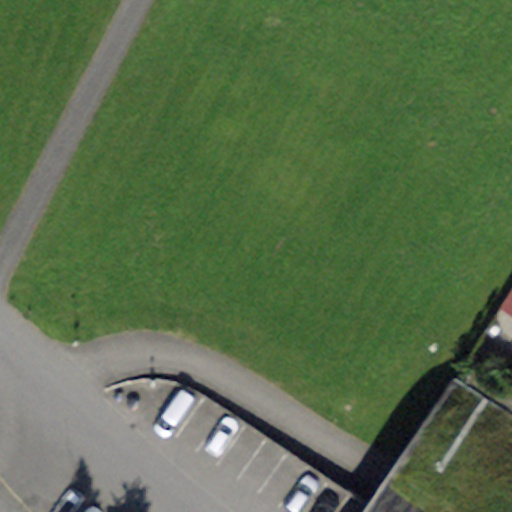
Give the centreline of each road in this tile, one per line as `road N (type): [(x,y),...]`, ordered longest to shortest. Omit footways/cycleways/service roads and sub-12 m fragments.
road 1 (residential): [(367,471),(234,381),(182,356),(145,350),(110,358),(63,385)]
road 2 (residential): [(63,385),(234,511)]
